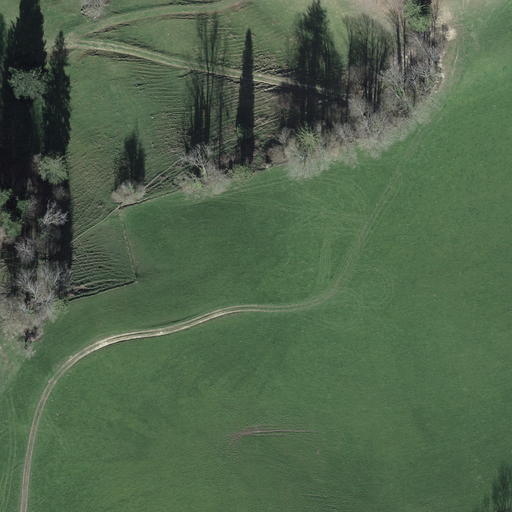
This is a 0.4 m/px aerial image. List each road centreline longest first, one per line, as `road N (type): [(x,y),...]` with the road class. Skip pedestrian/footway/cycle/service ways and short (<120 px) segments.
road 1 (track): [(511,77),(435,110),(356,267),(333,293),(111,338),(66,364),(38,407),(23,511)]
road 2 (track): [(435,110),(454,44),(440,26),(386,84),(356,97),(99,44),(59,42),(0,61)]
road 3 (track): [(59,42),(129,14),(237,0)]
